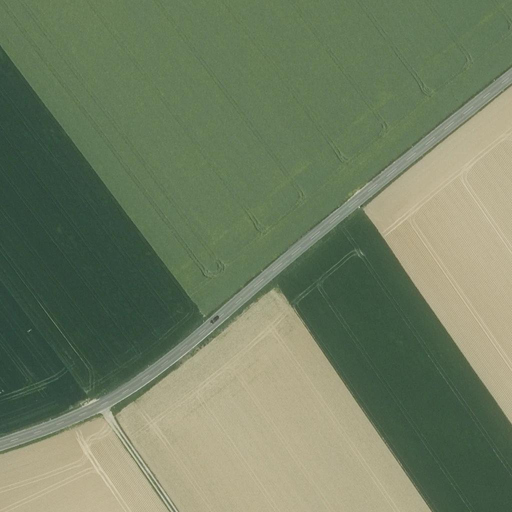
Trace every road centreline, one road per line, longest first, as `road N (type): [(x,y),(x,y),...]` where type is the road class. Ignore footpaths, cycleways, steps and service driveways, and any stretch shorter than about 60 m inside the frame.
road 1 (secondary): [(0,446),(93,412),(169,363),(511,77)]
road 2 (track): [(101,407),(173,511)]
